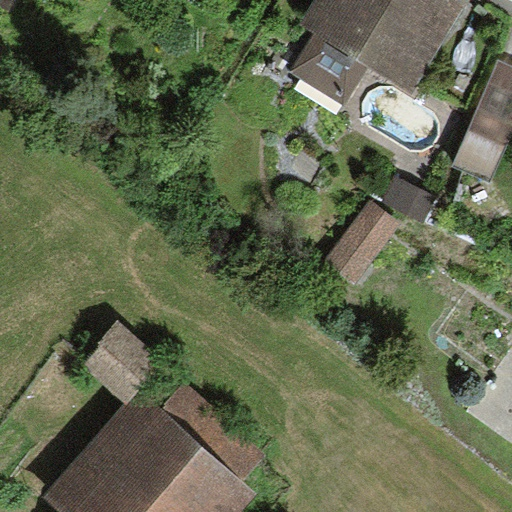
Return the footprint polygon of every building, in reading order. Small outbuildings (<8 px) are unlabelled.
[(368,70),(412,97),(463,13),(440,0),(309,0),(325,9),(286,72),(345,108),(368,70)] [(511,125),(511,74),(497,68),(456,168),(489,181),(511,125)] [(395,181),(385,204),(424,222),(434,199),(395,181)] [(400,227),(370,206),(326,267),(356,289),(400,227)] [(163,368),(122,329),(84,369),(125,408),(163,368)] [(251,511),(261,501),(242,484),(266,457),(181,383),(160,407),(141,391),(43,502),(53,511),(251,511)]
